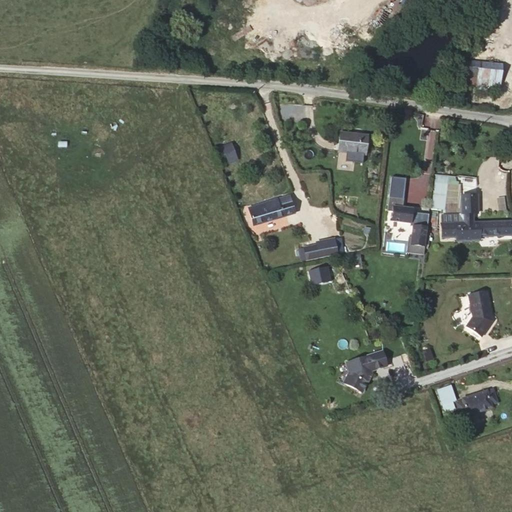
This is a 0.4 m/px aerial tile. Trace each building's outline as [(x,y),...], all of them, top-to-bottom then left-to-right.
[(511,65),(455,58),(454,72),(486,76),(509,79),(511,65)] [(454,72),(454,85),(485,88),(486,76),(454,72)] [(508,93),(509,79),(486,76),(485,88),(485,91),(508,93)] [(368,158),(371,136),(343,132),(339,153),(368,158)] [(248,166),(243,152),(231,156),(236,171),(248,166)] [(469,229),(477,228),(476,220),(480,219),(479,201),(462,202),(464,221),(468,221),(469,229)] [(288,204),(270,210),(272,215),(260,219),(265,231),(306,218),(303,209),(296,211),(295,206),(289,208),(288,204)] [(272,215),(270,210),(258,214),(260,219),(272,215)] [(408,256),(422,258),(426,236),(418,235),(420,228),(411,226),(411,223),(412,220),(393,216),(391,230),(409,234),(409,237),(412,237),(408,256)] [(442,223),(443,231),(449,230),(460,230),(459,221),(442,223)] [(411,223),(411,226),(420,228),(418,235),(426,236),(428,226),(411,223)] [(453,241),(477,239),(511,236),(511,225),(477,228),(469,229),(460,230),(449,230),(450,241),(453,241)] [(477,246),(477,239),(453,241),(453,248),(477,246)] [(437,258),(440,242),(428,240),(424,256),(437,258)] [(340,244),(332,246),(333,249),(335,260),(343,258),(340,244)] [(333,249),(323,251),(326,262),(335,260),(333,249)] [(321,263),(319,252),(298,256),(300,267),(321,263)] [(364,256),(352,260),(354,268),(366,264),(364,256)] [(404,306),(420,302),(417,288),(415,282),(403,285),(406,297),(402,299),(404,306)] [(496,297),(478,301),(484,323),(478,333),(493,343),(503,326),(501,325),(500,320),(502,320),(496,297)] [(465,339),(457,335),(451,347),(458,351),(465,339)] [(374,392),(378,381),(394,375),(389,361),(353,375),(357,385),(353,396),(372,403),(376,393),(374,392)] [(461,402),(456,387),(445,391),(449,405),(461,402)] [(506,407),(500,391),(462,402),(467,419),(473,418),(475,423),(502,414),(500,409),(506,407)]
